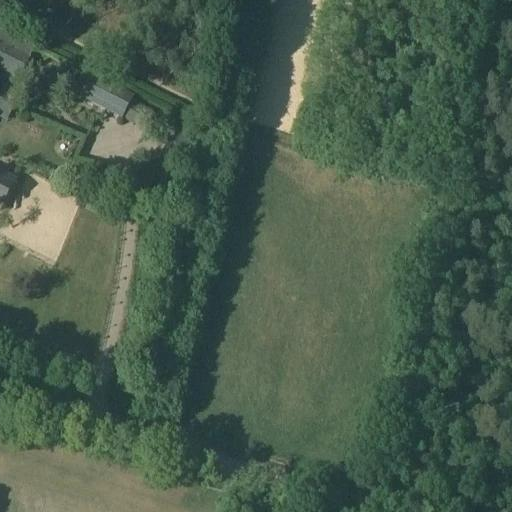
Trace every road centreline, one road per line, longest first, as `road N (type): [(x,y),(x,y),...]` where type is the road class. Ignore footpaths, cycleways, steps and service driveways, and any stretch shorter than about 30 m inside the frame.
road 1 (unclassified): [(423,511),(0,392)]
road 2 (unknown): [(90,418),(128,228),(120,154),(98,121)]
